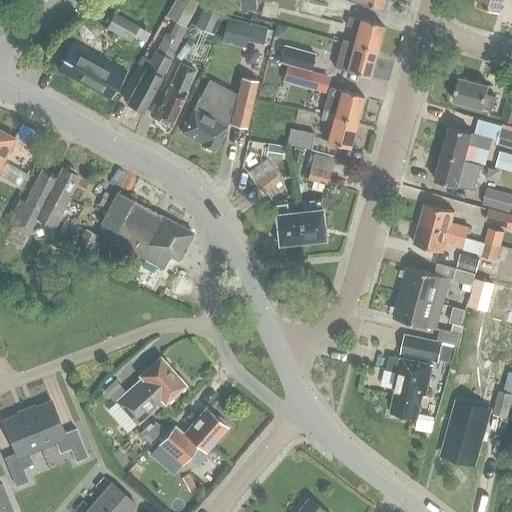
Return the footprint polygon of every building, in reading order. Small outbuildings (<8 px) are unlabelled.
[(199,3),(193,0),(175,0),(166,17),(186,28),(199,3)] [(246,0),(239,1),(240,10),(256,9),(255,0),(246,0)] [(346,0),(382,9),(384,0),(346,0)] [(480,0),(479,6),(500,12),(503,0),(480,0)] [(224,14),(201,3),(191,24),(215,35),(224,14)] [(146,43),(151,34),(114,14),(107,28),(131,42),(134,36),(146,43)] [(354,45),(377,52),(384,26),(361,20),(350,17),(347,26),(358,29),(355,43),(354,45)] [(248,41),(263,45),(267,28),(228,18),(221,42),(246,48),(248,41)] [(162,77),(172,59),(182,41),(166,33),(147,69),(146,69),(127,104),(131,106),(129,108),(138,113),(140,110),(143,113),(162,78),(162,77)] [(343,40),(335,68),(370,78),(377,52),(354,45),(355,43),(343,40)] [(59,71),(111,99),(126,71),(74,43),(59,71)] [(314,52),(284,44),(280,60),(310,68),(314,52)] [(196,71),(180,64),(171,85),(171,84),(155,119),(156,120),(155,122),(161,125),(162,123),(171,127),(187,92),(186,92),(196,71)] [(308,88),(312,72),(287,65),(283,81),(308,88)] [(258,81),(242,78),(238,95),(210,80),(182,132),(202,143),(202,144),(203,145),(204,149),(209,151),(213,150),(214,151),(227,127),(231,124),(247,128),(258,81)] [(483,109),(492,111),(496,97),(487,95),(490,86),(460,78),(454,101),(483,109)] [(330,88),(324,111),(335,114),(334,116),(357,123),(364,97),(330,88)] [(502,120),(511,122),(511,93),(509,92),(502,120)] [(334,116),(335,114),(324,111),(321,120),(333,123),(327,142),(350,149),(357,123),(334,116)] [(22,124),(17,133),(37,143),(41,135),(22,124)] [(451,127),(443,154),(473,163),(478,147),(490,150),(493,139),(451,127)] [(511,131),(502,128),(497,144),(511,147),(511,131)] [(287,144),(311,150),(315,134),(290,129),(287,144)] [(0,168),(15,139),(0,130),(0,168)] [(288,149),(268,146),(268,148),(263,147),(263,149),(262,149),(261,156),(266,157),(286,160),(288,149)] [(511,156),(500,153),(496,167),(511,171),(511,156)] [(473,163),(443,154),(436,181),(457,187),(458,186),(475,190),(478,181),(469,179),(473,163)] [(248,172),(255,182),(274,169),(266,158),(248,172)] [(30,186),(35,172),(12,164),(7,177),(30,186)] [(75,170),(69,167),(64,169),(62,168),(58,177),(43,169),(26,203),(21,200),(8,224),(14,227),(9,237),(23,244),(29,234),(37,218),(55,227),(70,197),(68,196),(78,176),(76,175),(75,170)] [(332,172),(310,167),(307,181),(328,186),(332,172)] [(273,171),(255,183),(263,194),(266,191),(275,185),(280,181),(273,171)] [(266,191),(271,198),(280,191),(275,185),(266,191)] [(511,207),(511,194),(487,187),(483,205),(511,213),(511,207)] [(158,250),(179,261),(192,236),(191,231),(117,192),(100,224),(116,232),(112,239),(117,241),(116,244),(152,263),(158,250)] [(302,242),(325,239),(321,200),(309,201),(310,210),(299,211),(302,242)] [(302,242),(299,211),(288,212),(287,204),(275,205),(279,244),(302,242)] [(467,237),(470,228),(452,223),(455,212),(425,204),(420,224),(467,237)] [(511,227),(511,214),(490,208),(486,221),(511,229),(511,227)] [(464,246),(467,237),(420,224),(414,244),(444,252),(447,241),(464,246)] [(485,242),(500,246),(504,233),(489,228),(485,242)] [(86,231),(72,257),(85,263),(98,237),(86,231)] [(497,260),(500,246),(485,242),(481,256),(497,260)] [(480,260),(461,255),(458,267),(477,272),(480,260)] [(443,304),(450,279),(408,267),(401,293),(443,304)] [(462,290),(471,293),(476,274),(457,269),(453,281),(464,284),(462,290)] [(494,284),(476,279),(470,304),(488,309),(494,284)] [(436,330),(443,304),(401,293),(394,318),(436,330)] [(438,342),(456,345),(458,346),(462,326),(453,324),(452,331),(441,329),(438,342)] [(443,343),(407,336),(403,354),(439,362),(443,343)] [(426,397),(433,365),(400,358),(389,356),(386,370),(397,373),(393,389),(396,390),(391,412),(394,413),(393,416),(404,419),(405,415),(418,418),(423,396),(426,397)] [(126,393),(116,402),(137,425),(163,402),(165,405),(186,386),(161,357),(140,376),(142,379),(126,393)] [(511,400),(511,393),(499,391),(494,414),(508,417),(511,400)] [(27,411),(43,449),(56,443),(60,454),(71,449),(76,462),(88,457),(76,429),(65,434),(51,401),(27,411)] [(479,440),(482,441),(490,412),(457,403),(447,440),(449,440),(445,456),(472,464),(479,440)] [(199,447),(205,453),(228,427),(207,409),(185,434),(176,426),(159,445),(183,465),(199,447)] [(29,454),(43,449),(27,411),(3,421),(16,454),(5,458),(16,487),(28,482),(23,469),(33,465),(29,454)] [(139,433),(149,443),(162,430),(155,423),(148,430),(145,428),(139,433)] [(90,508),(95,511),(130,511),(136,505),(111,483),(111,484),(103,477),(95,487),(103,494),(90,508)] [(0,511),(13,511),(2,484),(0,485),(0,511)] [(326,511),(308,498),(297,511),(326,511)] [(95,511),(90,508),(83,501),(74,511),(75,511),(95,511)]
